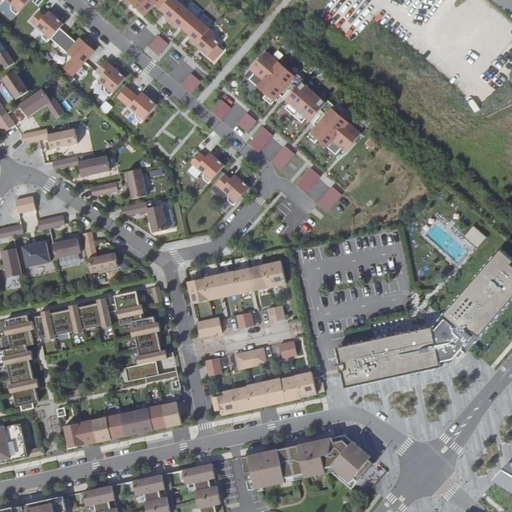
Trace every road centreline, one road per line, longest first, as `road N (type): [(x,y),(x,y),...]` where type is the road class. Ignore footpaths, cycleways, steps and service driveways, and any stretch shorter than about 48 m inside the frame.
road 1 (residential): [(71,0),(268,176),(269,185),(217,246),(167,261)]
road 2 (residential): [(425,466),(359,415),(209,444)]
road 3 (residential): [(209,444),(0,489)]
road 4 (residential): [(167,261),(209,444)]
road 5 (residential): [(18,173),(31,172),(167,261)]
road 6 (secondary): [(425,466),(511,370)]
